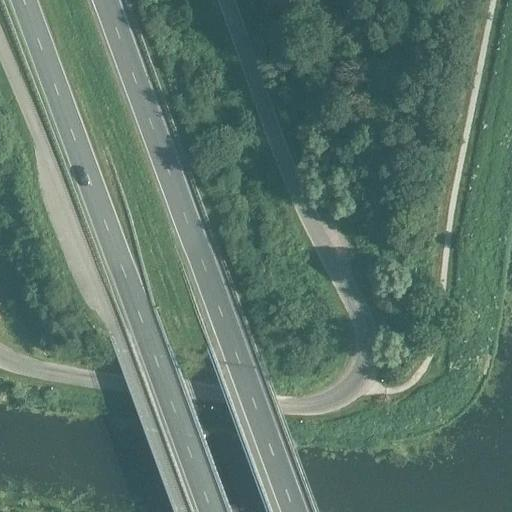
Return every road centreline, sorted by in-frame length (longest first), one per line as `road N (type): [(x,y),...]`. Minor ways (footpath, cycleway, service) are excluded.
road 1 (unclassified): [(222,0),(279,167),(364,331),(368,363),(358,393),(330,405),(212,397),(103,385),(0,358)]
road 2 (trunk): [(293,511),(102,0)]
road 3 (trunk): [(21,0),(209,511)]
road 4 (unclassified): [(182,511),(0,28)]
